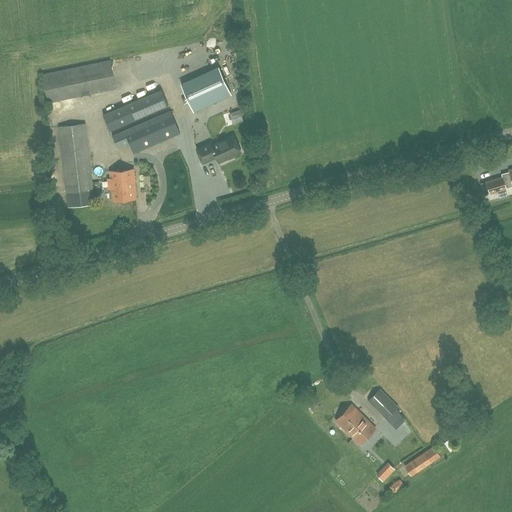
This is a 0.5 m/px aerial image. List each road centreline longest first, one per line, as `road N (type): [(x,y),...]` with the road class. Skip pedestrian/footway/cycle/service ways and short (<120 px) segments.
road 1 (tertiary): [(511,129),(0,279)]
road 2 (unknown): [(265,197),(347,390),(380,422)]
